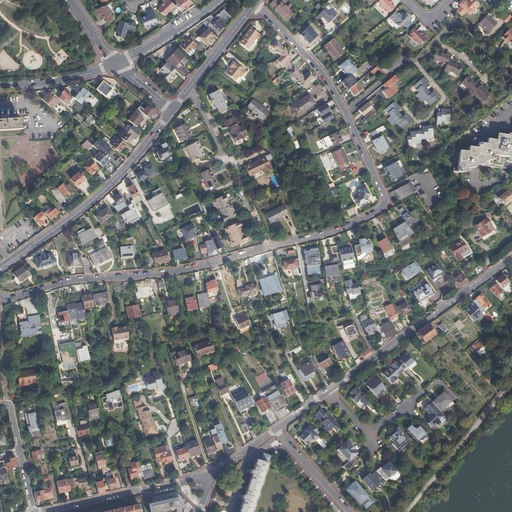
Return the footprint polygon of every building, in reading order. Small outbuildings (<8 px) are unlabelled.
[(171,10),(175,6),(175,5),(169,0),(164,0),(163,1),(165,3),(157,9),(162,14),(163,13),(165,16),(172,10),(171,10)] [(179,10),(180,11),(192,2),(189,0),(176,0),(175,1),(177,3),(175,5),(175,6),(179,10)] [(288,9),(286,7),(282,2),(280,4),(275,0),(274,0),(270,5),(273,8),(274,7),(275,9),(275,10),(286,21),(294,15),(288,9)] [(388,0),(377,0),(376,2),(387,14),(394,7),(388,0)] [(467,0),(466,2),(464,0),(460,0),(457,3),(460,6),(456,9),(462,15),(466,11),(469,15),(478,6),(473,0),(467,0)] [(103,5),(96,10),(100,16),(102,15),(107,23),(113,19),(112,18),(115,16),(111,9),(110,9),(107,5),(104,7),(103,5)] [(149,26),(157,23),(157,22),(152,8),(146,10),(147,13),(148,15),(146,16),(141,17),(145,27),(146,27),(146,28),(147,28),(149,27),(149,26)] [(333,17),(325,8),(317,16),(319,19),(322,16),(328,22),(334,17),(333,17)] [(325,8),(333,17),(337,13),(331,8),(328,10),(325,8)] [(401,15),(397,11),(389,17),(399,28),(410,18),(404,11),(401,15)] [(486,16),(481,21),(479,24),(484,30),(488,34),(498,24),(496,23),(489,16),(491,14),(489,12),(486,16)] [(511,17),(507,13),(502,18),(506,22),(511,17)] [(215,21),(210,16),(201,22),(206,27),(210,23),(218,31),(225,24),(218,18),(215,21)] [(127,28),(133,30),(135,23),(129,21),(128,23),(123,21),(123,23),(120,22),(117,30),(119,31),(117,36),(124,38),(126,32),(125,32),(126,28),(127,28)] [(318,36),(308,26),(300,34),(309,44),(318,36)] [(415,27),(408,35),(419,46),(428,37),(423,32),(421,33),(415,27)] [(199,37),(206,44),(209,41),(209,42),(213,38),(215,35),(209,29),(208,28),(199,37)] [(502,37),(507,42),(509,41),(511,43),(511,29),(510,28),(502,37)] [(244,40),(242,40),(240,42),(241,44),(248,50),(256,39),(258,41),(261,37),(251,29),(246,36),(246,37),(244,40)] [(195,45),(198,42),(194,39),(191,36),(188,39),(183,44),(182,43),(179,46),(187,54),(191,49),(192,50),(196,46),(195,45)] [(292,57),(274,39),(269,44),(280,56),(275,60),(281,66),(282,66),(285,69),(290,64),(287,61),(292,57)] [(344,53),(333,39),(323,47),(327,51),(328,51),(335,60),(344,53)] [(185,56),(177,49),(168,58),(166,61),(177,72),(178,73),(181,77),(187,72),(182,67),(178,63),(185,56)] [(437,50),(433,58),(442,62),(442,63),(446,65),(445,67),(455,71),(454,72),(458,74),(463,64),(459,62),(458,63),(449,58),(450,54),(446,52),(445,53),(437,50)] [(347,59),(338,66),(345,74),(345,73),(348,76),(351,74),(357,69),(355,66),(353,67),(347,59)] [(177,72),(166,61),(165,62),(168,64),(177,73),(177,72)] [(230,68),(231,68),(232,69),(231,70),(230,70),(227,74),(235,80),(239,75),(242,77),(246,72),(243,70),(243,71),(238,68),(239,67),(234,62),(230,68)] [(169,82),(178,73),(177,72),(177,73),(168,64),(161,71),(165,75),(166,79),(169,82)] [(305,90),(311,86),(308,83),(312,79),(307,73),(302,77),(290,64),(285,69),(288,72),(287,73),(302,89),(303,88),(305,90)] [(382,69),(378,65),(375,68),(383,77),(386,74),(382,69)] [(239,75),(235,80),(240,83),(248,73),(246,72),(242,77),(239,75)] [(348,76),(342,82),(348,90),(349,89),(357,83),(357,82),(351,74),(348,76)] [(395,76),(383,85),(387,90),(392,86),(399,80),(395,76)] [(186,79),(175,93),(178,96),(189,82),(186,79)] [(428,86),(422,79),(413,86),(419,93),(416,96),(421,102),(424,100),(429,107),(439,100),(433,93),(430,95),(425,88),(428,86)] [(461,80),(457,88),(466,92),(466,93),(470,95),(472,91),(475,93),(476,92),(485,96),(489,88),(480,84),(480,83),(476,81),(474,85),(470,83),(470,84),(461,80)] [(105,97),(112,89),(103,81),(96,89),(105,97)] [(357,83),(349,89),(355,95),(362,89),(357,83)] [(387,90),(384,92),(389,98),(397,91),(392,86),(387,90)] [(74,98),(81,104),(90,94),(82,87),(74,98)] [(73,97),(65,90),(61,94),(63,95),(60,99),(66,104),(73,97)] [(228,110),(218,91),(209,96),(211,100),(213,105),(214,105),(215,108),(217,108),(220,114),(228,110)] [(58,102),(48,93),(45,96),(44,95),(40,99),(47,105),(52,109),(58,102)] [(315,103),(309,95),(291,107),(296,115),(315,103)] [(123,98),(122,97),(121,99),(123,101),(122,102),(128,107),(130,104),(123,98)] [(269,113),(253,101),(247,108),(253,112),(252,113),(256,115),(255,116),(259,119),(260,119),(263,121),(269,113)] [(399,109),(394,102),(384,109),(390,116),(387,119),(392,125),(395,123),(401,130),(410,122),(404,115),(401,118),(396,111),(399,109)] [(326,103),(316,109),(321,116),(330,110),(326,103)] [(147,106),(141,113),(149,119),(154,112),(147,106)] [(129,116),(126,119),(135,126),(142,118),(134,111),(131,114),(132,114),(130,117),(129,116)] [(330,111),(320,117),(324,124),(334,118),(330,111)] [(361,122),(363,124),(375,114),(373,111),(363,119),(364,119),(361,122)] [(438,116),(438,128),(442,128),(442,123),(451,123),(451,111),(442,111),(442,116),(438,116)] [(90,115),(85,121),(89,125),(95,119),(90,115)] [(0,130),(21,130),(21,129),(22,129),(22,127),(20,127),(20,118),(9,119),(8,116),(1,117),(1,119),(0,119),(0,130)] [(232,118),(225,122),(228,129),(229,128),(232,135),(231,136),(235,143),(243,139),(248,136),(243,126),(238,128),(236,125),(232,118)] [(191,136),(185,123),(174,129),(180,142),(191,136)] [(285,128),(289,138),(294,136),(291,126),(285,128)] [(126,133),(121,138),(126,142),(131,137),(134,139),(139,132),(133,127),(127,134),(126,133)] [(407,135),(406,148),(411,148),(411,144),(424,145),(424,140),(432,140),(433,128),(424,128),(424,132),(411,132),(411,135),(407,135)] [(62,135),(68,140),(71,138),(64,132),(62,135)] [(342,141),(338,132),(329,136),(332,145),(342,141)] [(454,153),(452,172),(465,171),(465,167),(474,166),(474,163),(479,164),(480,166),(503,169),(504,164),(511,165),(511,135),(507,134),(507,135),(496,134),(495,142),(486,141),(485,146),(477,145),(476,150),(467,149),(467,154),(454,153)] [(373,141),(378,152),(387,147),(382,136),(373,141)] [(117,138),(111,145),(119,152),(125,145),(117,138)] [(82,148),(86,152),(92,146),(88,142),(82,148)] [(170,155),(165,144),(161,146),(163,150),(156,154),(160,160),(170,155)] [(200,144),(198,145),(205,159),(207,158),(200,144)] [(205,159),(198,145),(187,150),(194,164),(205,159)] [(344,155),(346,155),(343,149),(333,153),(338,166),(340,172),(346,170),(343,164),(349,162),(346,157),(345,157),(344,155)] [(93,159),(102,168),(109,160),(100,152),(93,159)] [(271,161),(275,159),(273,153),(262,158),(262,159),(252,164),(250,165),(250,163),(249,164),(254,175),(255,175),(256,175),(258,175),(259,173),(267,169),(268,172),(275,169),(271,161)] [(88,162),(83,166),(90,174),(97,168),(88,158),(86,160),(88,162)] [(403,175),(396,161),(385,167),(392,181),(403,175)] [(156,175),(150,163),(142,167),(148,177),(148,179),(156,175)] [(138,182),(148,177),(142,167),(133,172),(138,182)] [(211,173),(202,177),(209,191),(218,187),(211,173)] [(78,174),(70,180),(76,187),(84,180),(81,176),(80,176),(78,174)] [(410,182),(394,190),(399,200),(410,194),(416,190),(410,182)] [(77,187),(84,194),(91,188),(86,183),(84,186),(81,183),(77,187)] [(62,184),(57,189),(63,196),(71,189),(67,184),(63,186),(62,184)] [(365,184),(357,188),(359,192),(358,196),(354,198),(357,206),(368,201),(367,199),(369,196),(370,195),(365,184)] [(136,202),(141,200),(133,185),(126,189),(133,200),(136,205),(137,205),(136,202)] [(504,205),(511,198),(511,191),(510,189),(498,198),(504,205)] [(169,207),(162,193),(147,200),(153,212),(157,209),(158,212),(169,207)] [(427,213),(430,211),(425,203),(419,194),(416,196),(427,213)] [(125,206),(119,195),(114,197),(116,199),(113,201),(115,205),(113,207),(117,212),(125,206)] [(213,201),(218,212),(219,211),(229,207),(224,196),(213,201)] [(136,205),(133,200),(130,202),(131,204),(128,205),(127,207),(128,209),(120,213),(125,224),(127,223),(128,223),(141,216),(136,205)] [(450,212),(455,208),(453,206),(452,207),(449,203),(443,206),(447,211),(450,212)] [(402,204),(396,208),(402,218),(404,221),(409,229),(419,223),(413,213),(410,215),(410,214),(407,216),(404,211),(406,210),(402,204)] [(235,217),(230,206),(229,207),(219,211),(224,222),(235,217)] [(288,215),(284,206),(265,215),(270,225),(274,223),(274,224),(279,222),(279,221),(283,219),(282,218),(288,215)] [(101,225),(109,219),(113,216),(107,208),(95,217),(101,225)] [(44,213),(50,220),(58,213),(54,209),(52,211),(48,213),(46,211),(44,213)] [(33,219),(40,227),(44,223),(43,221),(45,219),(40,213),(33,219)] [(475,226),(481,236),(488,232),(491,235),(495,232),(486,219),(484,220),(482,217),(479,219),(481,222),(475,226)] [(409,229),(404,221),(399,224),(400,226),(394,229),(397,238),(405,233),(407,236),(412,233),(409,229)] [(241,231),(242,230),(238,222),(225,229),(229,236),(241,231)] [(193,224),(180,228),(185,241),(198,237),(193,224)] [(96,238),(91,229),(78,236),(83,245),(96,238)] [(207,253),(207,254),(222,248),(216,231),(202,236),(204,241),(198,243),(202,255),(207,253)] [(229,236),(233,246),(239,243),(239,244),(246,241),(241,231),(229,236)] [(488,232),(481,236),(483,240),(491,235),(488,232)] [(128,247),(122,247),(123,258),(134,257),(134,252),(136,252),(135,238),(132,238),(132,237),(130,237),(130,238),(127,239),(128,247)] [(384,238),(376,242),(382,251),(389,247),(384,238)] [(449,248),(456,260),(461,257),(462,258),(471,252),(469,248),(467,249),(461,239),(452,244),(453,245),(449,248)] [(366,240),(366,241),(366,242),(365,242),(365,241),(362,242),(362,240),(359,241),(360,245),(354,246),(357,257),(359,256),(364,252),(366,255),(368,254),(367,252),(371,251),(370,247),(371,247),(371,243),(370,243),(370,242),(370,241),(369,240),(368,240),(367,240),(366,240)] [(339,246),(330,247),(333,254),(336,254),(339,253),(342,262),(353,260),(351,248),(347,248),(343,249),(339,250),(339,246)] [(317,247),(303,249),(306,267),(320,265),(317,247)] [(111,257),(106,248),(90,256),(94,265),(111,257)] [(185,257),(183,249),(173,251),(175,259),(185,257)] [(163,262),(172,261),(169,250),(164,251),(155,253),(158,262),(162,261),(163,262)] [(271,259),(274,258),(272,252),(265,254),(267,260),(271,259)] [(55,262),(52,253),(35,259),(38,268),(55,262)] [(82,265),(81,254),(68,255),(69,265),(76,264),(76,266),(82,265)] [(327,262),(327,264),(324,264),(325,270),(327,270),(328,276),(339,275),(339,273),(337,261),(337,259),(336,254),(333,254),(330,255),(331,262),(327,262)] [(298,258),(296,259),(290,260),(290,261),(288,263),(284,264),(285,269),(290,268),(291,269),(292,268),(293,268),(293,267),(297,267),(299,274),(301,273),(300,266),(298,258)] [(419,270),(414,262),(402,269),(407,277),(419,270)] [(438,262),(425,270),(432,281),(445,272),(438,262)] [(30,275),(24,266),(12,274),(19,283),(30,275)] [(325,270),(326,277),(326,280),(340,278),(340,277),(339,275),(328,276),(327,270),(325,270)] [(460,288),(468,283),(463,274),(455,279),(457,282),(460,288)] [(509,282),(503,274),(496,280),(502,287),(509,282)] [(267,278),(272,292),(280,290),(275,275),(267,278)] [(264,294),(272,292),(267,278),(260,280),(264,294)] [(352,280),(345,281),(347,288),(346,289),(347,290),(348,290),(349,294),(352,293),(353,295),(361,293),(359,283),(353,285),(352,280)] [(454,293),(460,288),(457,282),(450,286),(454,293)] [(120,283),(112,283),(113,291),(121,290),(120,283)] [(207,292),(208,297),(214,296),(212,292),(215,291),(217,290),(216,285),(214,285),(214,283),(211,284),(211,283),(206,284),(207,292)] [(434,293),(427,283),(411,293),(422,309),(429,304),(426,298),(434,293)] [(81,285),(79,285),(83,303),(84,308),(94,307),(91,294),(87,295),(86,292),(83,284),(81,285)] [(246,288),(238,290),(240,297),(248,295),(249,297),(256,295),(255,293),(259,292),(257,285),(253,286),(252,284),(245,286),(246,288)] [(311,298),(312,302),(325,299),(324,295),(325,295),(322,284),(310,286),(311,293),(310,293),(311,298)] [(497,284),(490,289),(496,296),(502,291),(497,284)] [(145,286),(136,289),(138,298),(148,295),(145,286)] [(208,297),(207,292),(197,294),(199,305),(209,303),(208,297)] [(103,304),(109,303),(107,293),(94,296),(96,307),(103,306),(103,304)] [(482,294),(472,301),(481,313),(484,311),(483,309),(489,304),(482,294)] [(185,299),(187,310),(197,308),(194,297),(185,299)] [(405,301),(404,299),(400,302),(401,304),(397,306),(402,315),(411,310),(406,301),(405,301)] [(174,301),(165,303),(168,317),(178,314),(174,301)] [(481,313),(472,301),(469,304),(471,307),(468,309),(467,308),(465,310),(473,321),(474,321),(475,321),(476,320),(477,319),(477,318),(479,321),(484,317),(484,316),(481,313)] [(84,308),(83,303),(76,304),(78,319),(78,320),(85,319),(84,308)] [(76,304),(67,305),(68,312),(70,321),(78,319),(76,304)] [(391,319),(398,316),(392,304),(390,305),(389,305),(384,307),(391,319)] [(140,317),(138,306),(132,307),(133,312),(132,312),(133,318),(140,317)] [(383,308),(369,311),(373,319),(379,316),(377,313),(384,312),(383,308)] [(288,319),(285,311),(271,316),(272,319),(273,319),(276,327),(286,325),(284,320),(288,319)] [(70,321),(68,312),(58,314),(60,324),(70,322),(70,321)] [(484,317),(490,325),(494,322),(487,313),(484,316),(484,317)] [(240,329),(251,325),(246,314),(242,315),(242,317),(235,320),(240,329)] [(19,324),(21,335),(36,333),(33,317),(28,318),(28,322),(19,324)] [(371,320),(362,325),(366,334),(376,329),(377,329),(373,320),(371,320)] [(390,322),(382,326),(377,329),(382,338),(382,339),(384,343),(389,340),(386,337),(387,337),(395,333),(390,322)] [(352,324),(345,328),(348,336),(356,333),(352,324)] [(436,335),(429,324),(418,332),(425,342),(436,335)] [(114,340),(128,338),(126,326),(121,327),(121,328),(118,329),(117,327),(112,328),(114,340)] [(345,328),(337,330),(342,338),(348,336),(345,328)] [(209,352),(209,353),(214,351),(210,339),(193,346),(197,357),(205,353),(209,352)] [(351,354),(343,340),(332,346),(339,360),(351,354)] [(77,356),(75,350),(73,341),(59,344),(61,352),(65,351),(67,353),(69,353),(70,358),(77,356)] [(485,352),(478,341),(471,345),(478,356),(485,352)] [(77,356),(77,360),(84,359),(82,348),(75,350),(77,356)] [(187,349),(174,354),(178,365),(191,360),(187,349)] [(399,359),(396,362),(403,370),(407,367),(407,368),(414,361),(407,354),(403,358),(400,360),(399,359)] [(331,363),(328,358),(319,363),(322,368),(331,363)] [(396,362),(395,361),(391,365),(392,366),(384,375),(391,382),(392,383),(394,383),(397,380),(397,379),(396,378),(395,377),(398,374),(399,375),(403,370),(396,362)] [(308,362),(299,368),(304,376),(313,371),(308,362)] [(218,369),(215,363),(208,367),(210,372),(218,369)] [(18,373),(20,387),(25,386),(25,383),(27,383),(36,381),(34,370),(18,373)] [(270,377),(267,372),(256,379),(259,384),(270,377)] [(287,376),(284,372),(281,374),(284,379),(280,381),(281,384),(280,384),(283,389),(295,382),(291,374),(287,376)] [(164,392),(159,375),(154,376),(155,380),(145,382),(146,383),(148,392),(158,389),(159,393),(164,392)] [(383,391),(386,388),(376,377),(367,386),(377,397),(383,391)] [(220,395),(229,391),(225,383),(224,383),(221,378),(215,381),(217,384),(218,386),(216,387),(220,395)] [(128,395),(148,392),(146,383),(126,388),(128,395)] [(241,414),(255,407),(248,396),(245,391),(241,384),(229,391),(234,400),(241,414)] [(275,414),(288,407),(275,386),(264,393),(267,399),(272,408),(275,414)] [(350,392),(351,394),(353,395),(350,398),(355,402),(358,400),(363,406),(365,405),(369,401),(370,400),(364,394),(356,387),(350,392)] [(111,392),(109,393),(113,409),(124,407),(119,390),(116,391),(114,392),(111,392)] [(433,403),(440,411),(451,400),(444,392),(439,396),(437,398),(432,402),(433,403)] [(113,409),(109,393),(105,395),(106,397),(101,398),(104,409),(107,409),(108,412),(113,410),(113,409)] [(263,414),(272,408),(267,399),(258,404),(263,414)] [(137,410),(140,422),(141,422),(151,420),(149,412),(146,412),(145,407),(142,408),(140,400),(134,401),(136,411),(137,410)] [(96,403),(87,406),(89,415),(98,412),(96,403)] [(438,425),(446,418),(440,411),(433,403),(429,405),(427,406),(424,409),(427,412),(428,412),(430,414),(429,415),(429,418),(430,419),(431,419),(432,420),(430,422),(428,424),(432,427),(437,424),(438,425)] [(60,411),(55,412),(56,421),(61,420),(61,422),(66,421),(66,419),(70,419),(67,404),(59,405),(60,411)] [(337,430),(339,428),(341,427),(334,419),(333,419),(330,416),(330,415),(327,411),(325,413),(321,409),(315,414),(320,419),(323,416),(326,419),(323,422),(326,426),(324,427),(329,432),(333,428),(334,427),(337,430)] [(221,431),(216,417),(211,419),(214,427),(215,430),(217,435),(222,447),(226,445),(221,431)] [(142,430),(146,437),(158,434),(155,427),(153,427),(152,423),(152,419),(151,420),(141,422),(143,430),(142,430)] [(89,434),(87,423),(76,426),(78,436),(89,434)] [(426,432),(429,430),(422,423),(420,425),(418,425),(416,427),(413,426),(411,423),(406,428),(417,441),(426,433),(426,432)] [(40,435),(37,425),(34,425),(35,430),(31,431),(32,436),(40,435)] [(320,432),(313,425),(310,427),(309,426),(305,430),(306,431),(304,433),(299,437),(308,446),(314,440),(314,441),(319,437),(317,435),(320,432)] [(398,426),(398,425),(394,428),(396,431),(392,434),(393,435),(390,438),(394,442),(392,443),(397,449),(401,446),(402,447),(407,443),(405,441),(409,438),(398,426)] [(223,449),(222,447),(217,435),(212,437),(217,450),(223,449)] [(203,442),(207,454),(215,451),(211,439),(203,442)] [(351,444),(347,440),(338,449),(349,460),(343,466),(346,470),(356,461),(353,457),(358,452),(355,449),(355,448),(354,447),(353,448),(351,446),(352,445),(351,444)] [(185,445),(186,448),(189,458),(200,455),(196,442),(185,445)] [(341,511),(282,445),(273,453),(276,457),(279,454),(325,506),(330,511),(341,511)] [(170,458),(171,457),(170,453),(166,454),(165,448),(154,451),(156,459),(161,458),(162,463),(163,462),(164,464),(168,463),(168,461),(171,460),(170,458)] [(179,462),(190,458),(189,458),(186,448),(176,452),(179,462)] [(42,452),(41,449),(39,449),(39,450),(31,452),(33,460),(41,459),(40,452),(42,452)] [(251,511),(268,463),(270,456),(263,453),(261,461),(257,459),(253,470),(252,470),(251,473),(252,474),(245,495),(244,495),(243,498),(243,499),(238,511),(251,511)] [(104,459),(103,456),(102,454),(95,456),(97,464),(100,463),(101,466),(102,471),(106,470),(103,460),(104,459)] [(69,458),(70,466),(78,464),(76,456),(69,458)] [(17,467),(15,457),(5,460),(8,469),(17,467)] [(143,476),(140,466),(139,461),(130,464),(132,468),(128,469),(130,479),(137,477),(136,475),(136,473),(138,473),(138,474),(139,477),(143,476)] [(376,470),(385,480),(389,477),(389,478),(392,475),(394,475),(397,473),(397,470),(389,461),(385,465),(381,468),(380,467),(376,470)] [(143,478),(153,475),(150,463),(140,466),(143,476),(143,478)] [(351,472),(356,477),(360,474),(355,469),(351,472)] [(109,488),(116,486),(114,478),(111,478),(109,470),(107,471),(105,471),(109,488)] [(376,470),(373,473),(371,475),(369,473),(362,479),(372,489),(379,483),(378,483),(380,481),(382,483),(385,480),(376,470)] [(58,491),(70,489),(69,483),(68,479),(67,477),(56,479),(58,491)] [(69,483),(70,487),(78,486),(78,488),(87,486),(85,478),(77,480),(76,477),(68,479),(69,483)] [(105,492),(102,481),(95,482),(98,494),(105,492)] [(362,505),(370,498),(354,482),(347,489),(362,505)] [(48,499),(53,498),(50,486),(44,487),(45,490),(43,491),(43,490),(39,491),(34,492),(34,493),(36,502),(45,500),(45,498),(48,497),(48,499)] [(178,496),(150,502),(151,511),(186,511),(188,506),(178,496)] [(371,498),(370,498),(362,505),(361,506),(365,510),(374,501),(371,498)]
